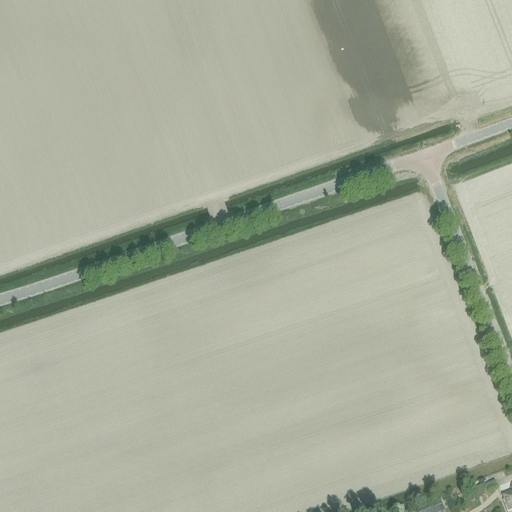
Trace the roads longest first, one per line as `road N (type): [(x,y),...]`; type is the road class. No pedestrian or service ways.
road 1 (unclassified): [(0,301),(426,158)]
road 2 (unclassified): [(511,379),(426,158)]
